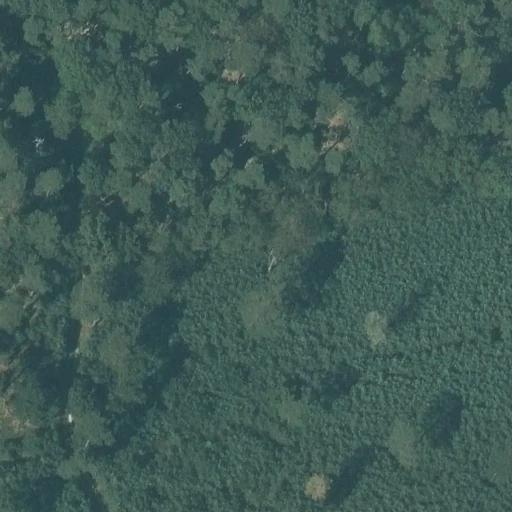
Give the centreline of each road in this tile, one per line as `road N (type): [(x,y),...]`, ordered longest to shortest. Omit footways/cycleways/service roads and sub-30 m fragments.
road 1 (unknown): [(0,38),(73,114),(160,158),(235,165),(511,131)]
road 2 (track): [(96,511),(70,434),(79,202),(57,98)]
